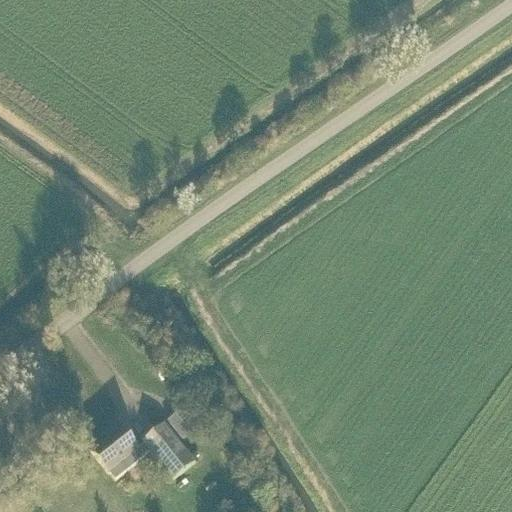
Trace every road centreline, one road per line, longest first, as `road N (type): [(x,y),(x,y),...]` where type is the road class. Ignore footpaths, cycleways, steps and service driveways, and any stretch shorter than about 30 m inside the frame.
road 1 (unclassified): [(0,378),(511,2)]
road 2 (track): [(0,150),(92,217),(123,254),(129,278)]
